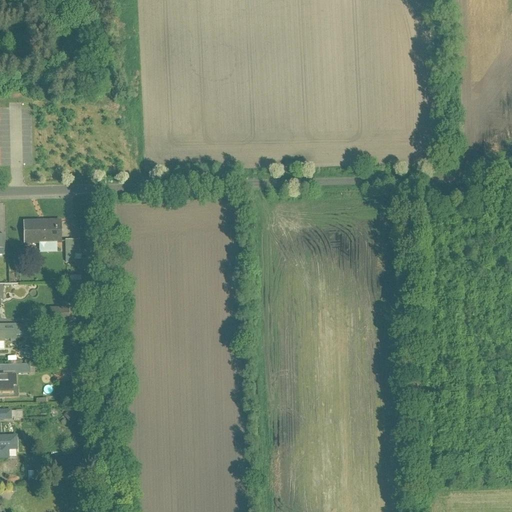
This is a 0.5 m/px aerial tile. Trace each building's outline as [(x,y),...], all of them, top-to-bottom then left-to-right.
[(61,222),(23,223),(24,247),(62,246),(61,222)] [(65,241),(66,261),(81,260),(80,240),(65,241)] [(51,308),(50,323),(70,323),(70,309),(51,308)] [(0,401),(18,401),(17,377),(0,377),(0,401)] [(0,420),(21,421),(21,411),(0,411),(0,420)] [(0,462),(10,462),(10,453),(18,453),(17,438),(0,438),(0,462)]
